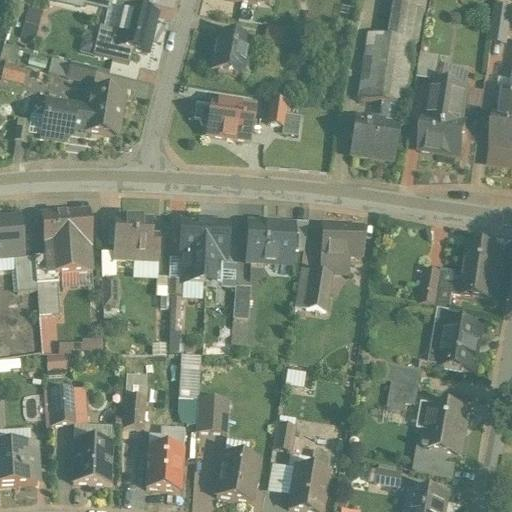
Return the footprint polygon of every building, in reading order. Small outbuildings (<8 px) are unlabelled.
[(83,0),(48,0),(48,1),(82,9),(83,6),(82,6),(83,0)] [(112,0),(83,0),(82,6),(83,6),(109,13),(112,0)] [(224,0),(224,3),(256,9),(257,0),(224,0)] [(423,0),(400,0),(394,43),(412,45),(411,46),(417,47),(423,0)] [(157,19),(126,11),(120,36),(116,50),(132,54),(147,57),(157,19)] [(298,35),(266,29),(264,43),(295,49),(298,35)] [(120,36),(100,31),(93,58),(129,67),(132,54),(116,50),(120,36)] [(249,43),(218,37),(211,74),(242,80),(249,43)] [(394,43),(368,39),(358,104),(381,107),(398,110),(402,111),(411,46),(412,45),(394,43)] [(70,67),(52,62),(48,76),(67,81),(70,67)] [(95,73),(70,67),(67,81),(92,87),(95,73)] [(21,73),(5,69),(3,81),(18,85),(21,73)] [(467,92),(434,87),(429,121),(425,120),(420,154),(421,154),(421,156),(433,158),(433,156),(460,160),(466,126),(462,126),(467,92)] [(124,98),(91,93),(87,113),(84,134),(84,135),(118,140),(124,98)] [(511,98),(498,97),(496,116),(495,116),(488,167),(511,170),(511,98)] [(286,106),(271,104),(267,128),(283,130),(286,106)] [(253,112),(212,105),(207,139),(249,145),(253,112)] [(75,111),(47,107),(42,140),(64,144),(70,139),(72,132),(84,134),(87,113),(74,112),(75,111)] [(398,110),(381,107),(378,125),(355,122),(350,159),(393,166),(399,130),(395,130),(398,110)] [(89,215),(41,219),(44,255),(45,255),(46,261),(47,280),(57,279),(91,277),(90,251),(92,251),(89,215)] [(19,222),(0,223),(0,261),(22,259),(19,222)] [(152,224),(129,223),(129,225),(115,225),(115,223),(114,223),(113,265),(157,267),(158,260),(159,241),(152,241),(152,224)] [(225,229),(200,228),(200,226),(182,226),(181,262),(225,264),(226,228),(225,228),(225,229)] [(293,229),(249,227),(247,267),(266,268),(266,264),(290,265),(290,269),(291,269),(293,229)] [(361,232),(323,231),(322,261),(361,262),(361,232)] [(502,253),(468,248),(464,277),(462,289),(461,299),(494,304),(495,294),(496,294),(502,253)] [(46,261),(34,262),(37,296),(39,322),(60,320),(57,279),(47,280),(46,261)] [(34,262),(14,263),(17,297),(37,296),(34,262)] [(464,277),(442,274),(441,278),(442,278),(436,312),(435,313),(439,313),(449,315),(452,298),(461,299),(462,289),(464,277)] [(331,278),(312,275),(306,314),(325,317),(331,278)] [(441,278),(426,276),(421,309),(436,312),(442,278),(441,278)] [(116,310),(116,282),(103,282),(104,311),(116,310)] [(233,288),(213,287),(211,319),(231,320),(233,288)] [(250,293),(235,291),(233,322),(248,323),(250,293)] [(449,315),(439,313),(437,325),(448,327),(448,326),(458,328),(460,317),(449,315)] [(448,327),(437,325),(429,367),(439,369),(442,349),(444,350),(448,327)] [(458,328),(448,326),(448,327),(444,350),(442,349),(439,369),(474,376),(482,332),(458,328)] [(421,376),(389,370),(386,384),(394,386),(393,390),(417,395),(421,376)] [(417,395),(393,390),(390,412),(403,414),(404,407),(415,409),(417,395)] [(73,395),(50,396),(52,431),(75,430),(73,395)] [(144,404),(126,403),(124,433),(142,434),(144,404)] [(226,404),(200,403),(198,437),(224,439),(226,404)] [(469,416),(433,410),(426,451),(420,450),(418,465),(444,469),(446,457),(462,459),(469,416)] [(294,432),(279,429),(275,453),(290,455),(294,432)] [(111,447),(75,445),(73,488),(109,490),(111,447)] [(35,449),(0,450),(0,490),(38,488),(35,449)] [(183,454),(149,452),(146,494),(180,496),(183,454)] [(259,464),(223,458),(216,502),(251,507),(259,464)] [(444,469),(418,465),(416,476),(451,483),(453,471),(444,469)] [(322,511),(328,478),(295,473),(288,511),(322,511)] [(403,479),(379,475),(377,488),(400,492),(403,479)] [(446,511),(448,499),(416,493),(412,511),(446,511)]
